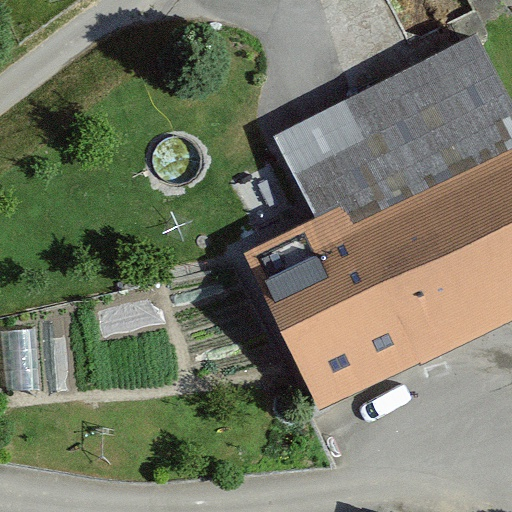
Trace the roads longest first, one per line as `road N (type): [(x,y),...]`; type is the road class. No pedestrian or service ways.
road 1 (residential): [(511,462),(228,506),(75,502),(0,490)]
road 2 (residential): [(123,0),(0,94)]
